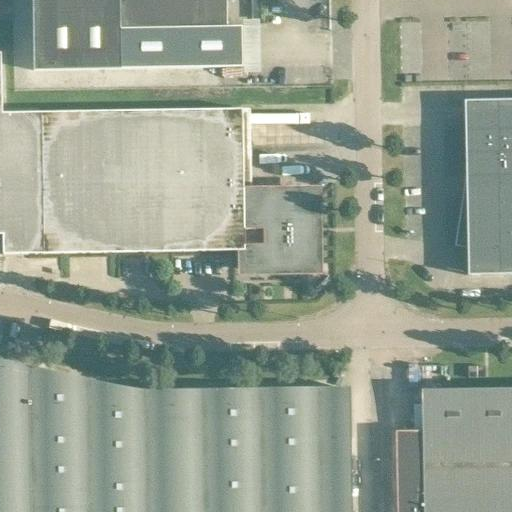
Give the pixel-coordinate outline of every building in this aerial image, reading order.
[(31,0),(33,71),(242,67),(241,27),(227,27),(226,1),(229,0),(31,0)] [(1,114),(0,54),(0,53),(0,234),(2,235),(2,255),(243,251),(243,264),(249,271),(305,270),(312,263),(311,199),(304,193),(242,194),(241,110),(40,113),(1,114)] [(511,187),(511,99),(463,101),(463,103),(485,102),(486,122),(473,122),(463,188),(511,187)] [(467,276),(511,274),(511,187),(463,188),(454,246),(488,252),(489,273),(467,274),(467,276)] [(0,511),(57,511),(55,375),(0,362),(0,511)] [(468,378),(485,378),(485,367),(468,367),(468,378)] [(116,388),(55,375),(57,511),(143,511),(141,392),(131,391),(116,388)] [(141,392),(143,511),(349,511),(348,389),(141,392)] [(395,511),(511,511),(511,393),(431,395),(431,404),(428,404),(428,431),(395,431),(395,511)]
